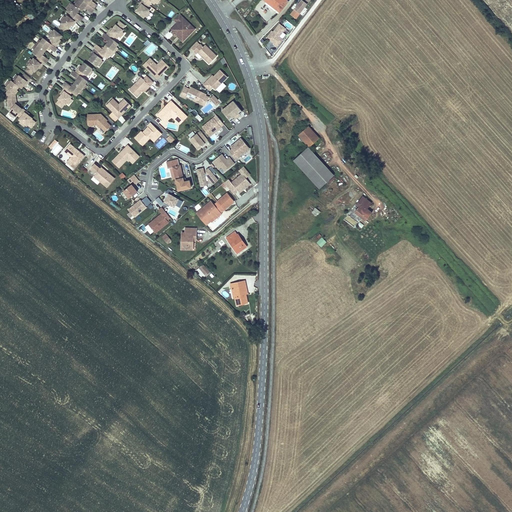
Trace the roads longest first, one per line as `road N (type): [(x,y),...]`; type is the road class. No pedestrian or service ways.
road 1 (secondary): [(259,112),(263,361),(241,511)]
road 2 (track): [(0,119),(254,343),(249,396)]
road 3 (residential): [(115,4),(179,57),(181,75),(107,149),(48,125)]
road 4 (residential): [(259,112),(200,159),(169,153),(151,168),(152,196)]
road 5 (residential): [(48,125),(43,87),(115,4)]
